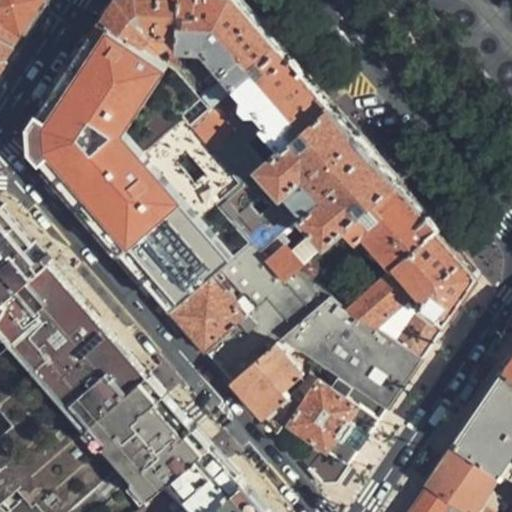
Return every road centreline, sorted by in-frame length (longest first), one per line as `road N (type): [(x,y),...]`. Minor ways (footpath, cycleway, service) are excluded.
road 1 (secondary): [(322,511),(0,142)]
road 2 (tertiary): [(361,511),(511,293)]
road 3 (tertiary): [(491,197),(325,0)]
road 4 (secondary): [(0,124),(79,0)]
